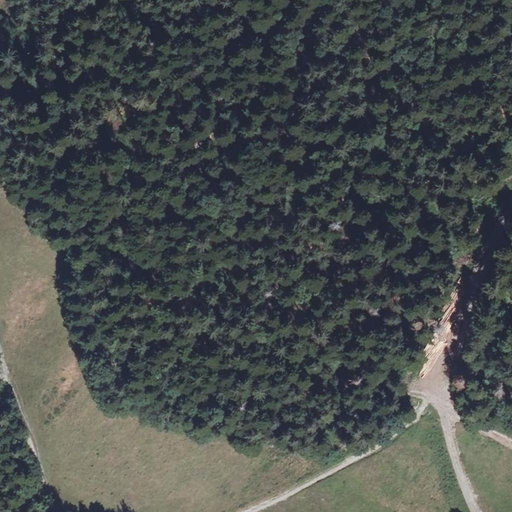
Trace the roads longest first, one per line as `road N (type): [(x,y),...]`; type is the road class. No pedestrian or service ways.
road 1 (track): [(250,511),(422,411),(433,407),(443,422)]
road 2 (track): [(511,205),(443,344),(433,407)]
road 3 (track): [(0,354),(28,452),(66,511)]
